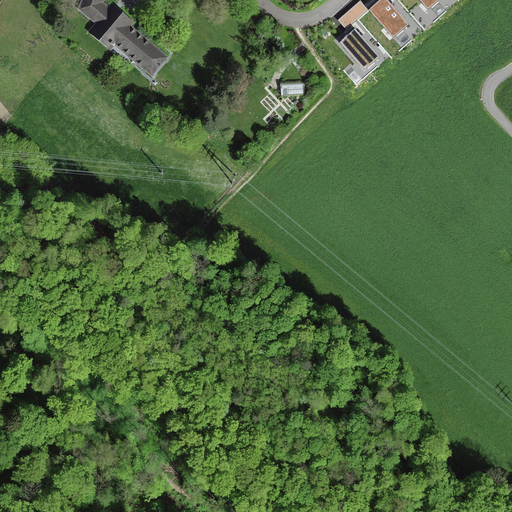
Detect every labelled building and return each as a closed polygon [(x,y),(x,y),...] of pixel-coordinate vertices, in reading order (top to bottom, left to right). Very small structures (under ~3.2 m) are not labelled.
[(141,39),(126,26),(129,23),(111,8),(108,11),(99,4),(100,0),(87,0),(80,9),(97,24),(90,32),(109,47),(111,45),(112,46),(114,45),(112,43),(117,38),(130,49),(127,54),(150,74),(163,58),(149,45),(150,43),(143,38),(141,39)] [(408,24),(387,0),(379,0),(369,9),(393,37),(408,24)] [(437,0),(420,0),(428,9),(437,0)] [(379,57),(355,29),(340,42),(364,70),(379,57)] [(302,81),(279,82),(280,96),(303,95),(302,81)]
